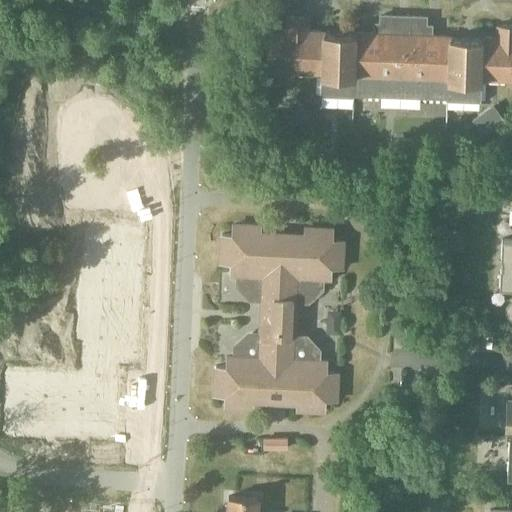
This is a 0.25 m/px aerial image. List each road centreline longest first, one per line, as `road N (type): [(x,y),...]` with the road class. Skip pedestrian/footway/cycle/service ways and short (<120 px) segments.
road 1 (residential): [(174,427),(188,199)]
road 2 (residential): [(188,199),(199,0)]
road 3 (residential): [(0,459),(39,475),(172,478)]
road 4 (residential): [(174,427),(319,431)]
road 5 (residential): [(327,205),(188,199)]
road 6 (residential): [(388,359),(511,364)]
